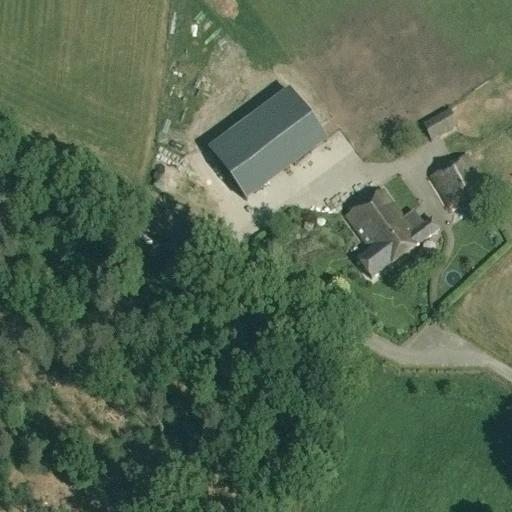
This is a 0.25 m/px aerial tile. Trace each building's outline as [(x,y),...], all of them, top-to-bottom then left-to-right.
[(301,110),(236,148),(246,165),(311,126),(301,110)] [(347,169),(334,144),(294,165),(308,190),(347,169)] [(469,155),(429,177),(449,210),(486,191),(469,155)] [(253,195),(256,211),(291,205),(288,188),(253,195)] [(369,252),(357,261),(371,280),(440,231),(432,220),(424,226),(414,212),(403,220),(383,191),(345,218),(369,252)]
